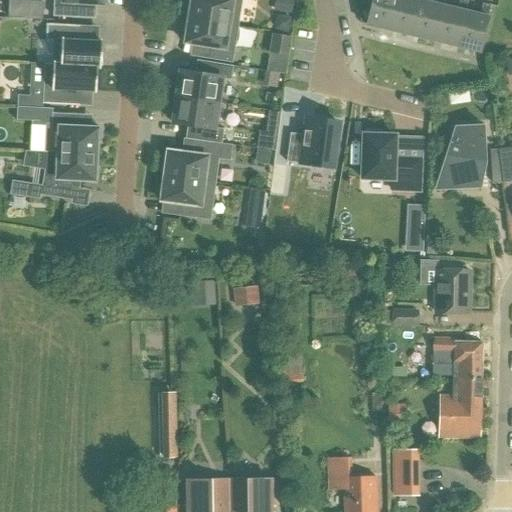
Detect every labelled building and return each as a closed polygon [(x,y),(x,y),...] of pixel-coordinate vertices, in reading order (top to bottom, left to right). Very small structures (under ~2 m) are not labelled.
[(34,0),(25,0),(25,17),(42,18),(43,1),(34,0)] [(54,0),(53,16),(76,18),(77,4),(103,5),(103,0),(54,0)] [(188,4),(186,16),(189,16),(188,18),(237,26),(241,0),(191,0),(191,4),(188,4)] [(397,0),(372,0),(367,25),(390,30),(397,0)] [(420,1),(421,1),(421,0),(397,0),(390,30),(412,36),(420,1)] [(412,36),(434,41),(443,6),(443,7),(444,0),(436,0),(435,5),(421,1),(420,1),(412,36)] [(434,41),(456,47),(465,12),(468,0),(467,0),(459,0),(457,10),(443,7),(443,6),(434,41)] [(465,12),(456,47),(479,52),(488,17),(487,17),(490,5),(482,3),(479,15),(465,12)] [(188,18),(188,20),(186,20),(184,32),(186,32),(184,43),(210,47),(209,58),(232,62),(237,26),(188,18)] [(52,64),(100,66),(101,42),(78,41),(79,26),(46,24),(46,26),(47,26),(46,41),(53,41),(52,64)] [(288,56),(291,37),(272,34),(269,53),(288,56)] [(176,97),(218,104),(222,79),(231,80),(233,66),(205,62),(204,70),(201,69),(201,70),(198,72),(197,74),(180,72),(176,97)] [(77,91),(96,92),(97,67),(52,65),(52,64),(44,64),(42,96),(18,94),(17,107),(40,108),(42,109),(42,104),(79,106),(79,96),(77,95),(77,91)] [(195,132),(194,140),(206,142),(221,144),(223,129),(214,128),(218,104),(176,97),(172,123),(190,126),(189,127),(193,132),(195,132)] [(39,121),(40,108),(17,107),(16,120),(39,121)] [(59,129),(58,153),(96,155),(96,143),(100,143),(101,129),(74,128),(75,115),(52,114),(51,128),(59,129)] [(290,137),(286,161),(333,169),(340,124),(308,119),(305,139),(290,137)] [(481,189),(480,163),(486,163),(484,125),(454,126),(444,157),(447,158),(449,184),(463,183),(463,190),(481,189)] [(366,135),(363,135),(362,178),(392,179),(392,190),(419,191),(420,159),(395,158),(395,136),(380,135),(380,131),(366,131),(366,135)] [(233,145),(221,144),(206,142),(204,156),(167,151),(167,155),(162,154),(160,171),(165,172),(164,176),(216,183),(219,160),(231,161),(233,145)] [(503,183),(511,181),(511,147),(498,149),(503,183)] [(58,153),(44,152),(44,153),(46,153),(44,167),(40,196),(71,201),(74,185),(78,182),(97,185),(99,168),(95,167),(96,155),(58,153)] [(272,173),(271,177),(285,179),(287,166),(273,164),(273,165),(272,173)] [(179,216),(211,221),(216,183),(164,176),(161,201),(181,204),(179,216)] [(28,197),(30,183),(12,180),(10,194),(28,197)] [(406,227),(423,228),(424,205),(407,204),(406,227)] [(468,313),(469,272),(436,271),(435,312),(468,313)] [(200,284),(200,305),(227,305),(227,284),(200,284)] [(256,287),(243,288),(245,304),(257,303),(256,287)] [(349,308),(361,307),(360,296),(321,299),(322,318),(338,317),(338,304),(349,303),(349,308)] [(418,327),(418,321),(419,310),(393,309),(392,327),(418,327)] [(335,327),(334,340),(359,342),(361,330),(335,327)] [(482,378),(483,341),(456,340),(456,338),(433,337),(432,354),(435,354),(434,365),(455,366),(455,377),(482,378)] [(278,383),(302,382),(301,356),(276,356),(278,383)] [(391,367),(391,376),(404,376),(405,367),(391,367)] [(480,437),(482,378),(455,377),(454,397),(440,397),(439,435),(480,437)] [(159,459),(177,458),(176,392),(158,393),(159,459)] [(387,404),(387,425),(407,425),(407,404),(387,404)] [(395,495),(419,494),(418,450),(394,450),(395,495)] [(352,477),(351,458),(327,458),(328,490),(346,490),(346,511),(376,511),(376,477),(352,477)] [(158,511),(176,511),(176,477),(158,477),(158,511)] [(229,511),(230,505),(229,478),(187,479),(187,511),(229,511)] [(229,478),(230,505),(229,511),(272,511),(272,478),(229,478)]
